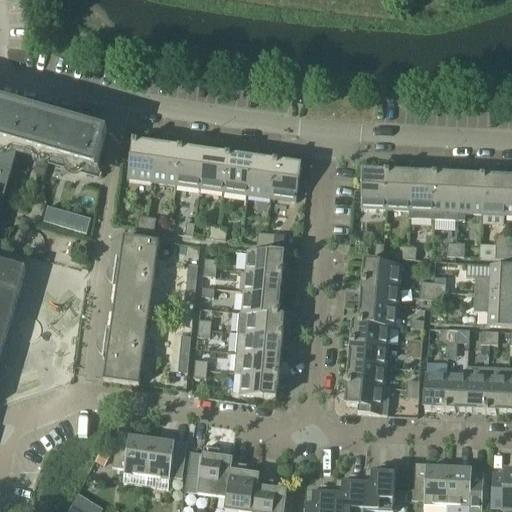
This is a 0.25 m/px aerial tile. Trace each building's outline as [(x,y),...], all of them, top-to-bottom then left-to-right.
[(0,360),(25,273),(0,265),(0,215),(18,152),(96,174),(107,136),(0,104),(0,360)] [(127,182),(152,185),(157,149),(133,145),(127,182)] [(152,185),(176,189),(181,152),(157,149),(152,185)] [(176,189),(199,192),(205,156),(181,152),(176,189)] [(199,192),(223,195),(228,159),(205,156),(199,192)] [(223,195),(247,199),(252,163),(228,159),(223,195)] [(247,199),(271,202),(276,166),(252,163),(247,199)] [(46,168),(39,166),(36,177),(42,179),(46,168)] [(276,166),(271,202),(295,205),(300,170),(276,166)] [(361,212),(385,213),(387,177),(362,176),(361,212)] [(385,213),(409,214),(411,178),(387,177),(385,213)] [(409,222),(433,223),(435,179),(411,178),(409,214),(409,222)] [(433,223),(457,224),(459,180),(435,179),(433,223)] [(459,180),(457,224),(464,225),(465,217),(481,217),(483,181),(459,180)] [(507,182),(483,181),(481,217),(505,218),(507,182)] [(34,205),(30,220),(39,223),(44,208),(34,205)] [(47,212),(43,225),(83,236),(86,223),(47,212)] [(137,232),(145,233),(147,221),(138,219),(137,232)] [(147,221),(145,233),(154,234),(155,222),(147,221)] [(186,226),(184,239),(193,240),(195,227),(186,226)] [(208,242),(216,243),(218,231),(210,230),(208,242)] [(218,231),(216,243),(225,245),(227,232),(218,231)] [(256,249),(265,250),(266,237),(257,236),(256,249)] [(266,237),(265,250),(273,251),(274,238),(266,237)] [(109,269),(107,270),(107,271),(107,272),(106,274),(106,276),(106,278),(106,279),(107,281),(107,282),(108,283),(109,284),(111,286),(113,287),(112,289),(113,290),(114,288),(116,288),(110,335),(107,335),(107,333),(106,333),(106,336),(104,336),(102,337),(100,338),(99,340),(98,341),(97,343),(97,344),(96,346),(96,347),(96,349),(96,350),(97,352),(98,354),(99,356),(101,357),(103,358),(102,361),(103,361),(104,359),(107,360),(103,384),(139,389),(159,245),(123,240),(120,264),(117,264),(117,262),(116,262),(116,264),(113,265),(111,266),(109,268),(109,269)] [(374,260),(382,261),(384,248),(375,247),(374,260)] [(446,260),(455,260),(456,247),(447,247),(446,260)] [(456,247),(455,260),(464,261),(464,248),(456,247)] [(398,262),(406,263),(408,250),(399,249),(398,262)] [(408,250),(406,263),(415,264),(416,251),(408,250)] [(494,262),(503,263),(504,250),(495,250),(494,262)] [(511,250),(504,250),(503,263),(511,263),(511,256),(511,252),(511,250)] [(247,254),(245,275),(282,279),(283,269),(282,269),(283,257),(247,254)] [(204,263),(203,271),(216,272),(217,264),(204,263)] [(363,276),(362,286),(399,290),(401,269),(365,265),(364,276),(363,276)] [(188,268),(186,286),(196,287),(198,269),(188,268)] [(475,280),(474,298),(511,299),(511,268),(490,268),(490,281),(475,280)] [(216,272),(203,271),(202,280),(215,281),(216,272)] [(245,275),(243,295),(279,299),(280,288),(281,289),(282,279),(245,275)] [(196,287),(186,286),(185,304),(194,305),(196,287)] [(362,296),(361,306),(397,310),(399,290),(362,286),(361,296),(362,296)] [(420,286),(419,294),(432,295),(433,287),(420,286)] [(433,287),(432,295),(445,296),(446,288),(433,287)] [(201,300),(213,302),(214,293),(201,292),(201,300)] [(419,303),(432,304),(432,295),(419,294),(419,303)] [(246,316),(278,319),(278,318),(279,309),(278,309),(279,299),(243,295),(242,315),(246,316)] [(432,295),(432,304),(444,305),(445,296),(432,295)] [(511,299),(474,298),(473,316),(488,316),(487,329),(511,330),(511,299)] [(359,317),(358,326),(358,327),(390,330),(390,329),(395,329),(397,310),(361,306),(360,317),(359,317)] [(246,316),(245,337),(282,340),(283,330),(282,330),(283,319),(278,318),(278,319),(246,316)] [(198,324),(198,332),(210,333),(211,325),(198,324)] [(411,324),(410,332),(423,333),(423,325),(411,324)] [(351,336),(350,346),(388,350),(390,330),(358,327),(358,326),(353,326),(352,337),(351,336)] [(210,333),(198,332),(197,341),(210,342),(210,333)] [(439,346),(448,346),(449,333),(440,333),(439,346)] [(449,333),(448,346),(457,346),(457,334),(449,333)] [(480,348),(489,348),(489,335),(481,335),(480,348)] [(489,335),(489,348),(497,349),(498,336),(489,335)] [(237,336),(235,356),(279,360),(280,350),(281,350),(282,340),(245,337),(237,336)] [(181,339),(179,357),(189,358),(191,340),(181,339)] [(409,343),(408,352),(421,353),(422,344),(409,343)] [(350,357),(349,367),(386,370),(388,350),(350,346),(349,356),(350,357)] [(421,353),(408,352),(408,360),(420,362),(421,353)] [(233,376),(241,377),(279,381),(279,371),(278,371),(279,360),(235,356),(233,376)] [(189,358),(179,357),(178,376),(187,377),(189,358)] [(195,364),(194,373),(206,374),(207,365),(195,364)] [(347,377),(346,387),(384,391),(386,370),(349,367),(348,377),(347,377)] [(475,416),(486,416),(488,371),(467,370),(467,378),(465,414),(475,415),(475,416)] [(495,416),(506,416),(508,372),(488,371),(486,416),(495,417),(495,416)] [(206,374),(194,373),(193,381),(206,382),(206,374)] [(435,414),(445,415),(447,377),(425,376),(424,412),(435,413),(435,414)] [(279,381),(241,377),(239,398),(275,402),(276,391),(278,391),(279,381)] [(455,414),(465,414),(467,378),(447,377),(445,415),(455,415),(455,414)] [(406,384),(406,393),(418,393),(419,385),(406,384)] [(384,391),(346,387),(345,397),(347,397),(346,408),(358,409),(357,417),(387,419),(389,391),(384,391)] [(418,393),(406,393),(405,401),(418,402),(418,393)] [(123,486),(145,489),(152,443),(129,440),(128,444),(117,443),(112,471),(124,473),(124,477),(123,486)] [(152,443),(145,489),(168,492),(169,484),(170,481),(182,483),(183,472),(171,470),(175,447),(152,443)] [(197,498),(226,502),(231,467),(224,466),(225,461),(219,460),(220,453),(204,451),(203,458),(190,456),(186,484),(199,486),(197,498)] [(96,465),(102,469),(109,458),(102,455),(96,465)] [(224,511),(254,511),(258,483),(251,482),(252,477),(245,476),(246,469),(231,467),(226,502),(224,511)] [(372,480),(365,480),(363,511),(393,511),(395,469),(379,469),(379,476),(372,476),(372,480)] [(423,511),(446,511),(448,472),(425,471),(424,494),(412,494),(412,505),(424,505),(424,508),(423,511)] [(446,511),(481,511),(482,508),(482,497),(483,477),(471,477),(471,473),(448,472),(446,511)] [(511,511),(511,474),(505,474),(504,487),(492,487),(490,511),(511,511)] [(343,491),(336,490),(334,511),(363,511),(365,480),(350,479),(350,487),(343,486),(343,491)] [(254,511),(283,511),(286,499),(278,498),(279,493),(272,492),(273,485),(258,483),(254,511)] [(334,511),(336,490),(321,490),(320,497),(314,497),(314,501),(306,501),(305,511),(334,511)] [(78,498),(71,510),(74,511),(80,511),(86,503),(78,498)]
